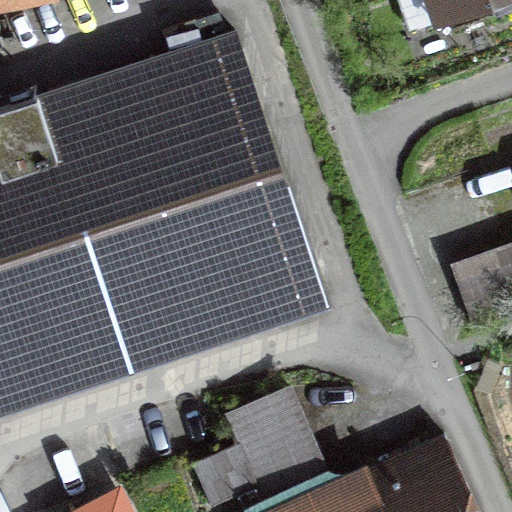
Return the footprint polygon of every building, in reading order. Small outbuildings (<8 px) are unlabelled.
[(0,0),(0,14),(78,1),(77,0),(0,0)] [(440,0),(446,14),(487,0),(440,0)] [(0,398),(323,292),(236,31),(0,108),(0,398)] [(511,245),(455,266),(475,320),(511,306),(511,245)] [(468,511),(433,426),(233,510),(234,511),(468,511)] [(123,511),(118,501),(96,511),(123,511)]
